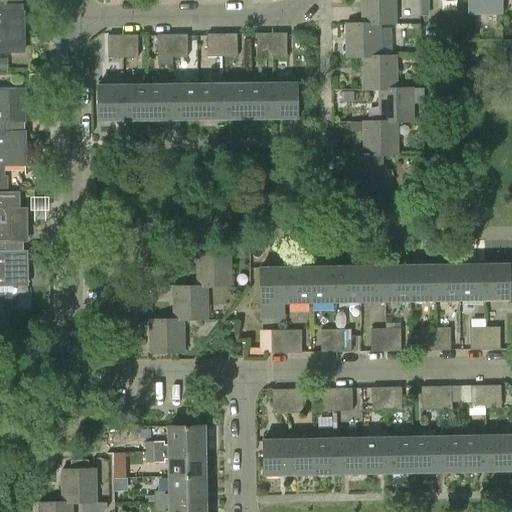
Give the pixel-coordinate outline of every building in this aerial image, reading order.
[(0,0),(0,53),(23,54),(23,6),(6,6),(6,2),(6,1),(0,0)] [(361,0),(362,25),(362,26),(380,25),(395,25),(395,0),(361,0)] [(468,0),(469,15),(503,15),(502,0),(468,0)] [(380,25),(362,26),(362,25),(346,25),(346,59),(362,59),(380,59),(380,57),(380,25)] [(286,34),(271,35),(272,57),(286,57),(286,34)] [(208,58),(224,58),(224,35),(207,35),(208,58)] [(240,35),(224,35),(224,58),(241,57),(240,35)] [(257,57),(272,57),(271,35),(257,35),(257,57)] [(108,59),(123,59),(123,36),(107,37),(108,59)] [(138,36),(123,36),(123,59),(138,59),(138,36)] [(155,59),(171,58),(171,36),(155,36),(155,59)] [(187,36),(171,36),(171,58),(188,58),(187,36)] [(380,57),(380,59),(362,59),(363,91),(380,91),(396,91),(396,89),(396,57),(380,57)] [(297,84),(272,85),(273,120),(297,120),(297,84)] [(197,86),(198,121),(223,121),(222,85),(197,86)] [(222,85),(223,121),(247,120),(247,85),(222,85)] [(247,85),(247,120),(273,120),(272,85),(247,85)] [(98,122),(123,121),(122,86),(98,87),(98,122)] [(122,86),(123,121),(149,121),(148,86),(122,86)] [(148,86),(149,121),(173,121),(173,86),(148,86)] [(173,86),(173,121),(198,121),(197,86),(173,86)] [(396,89),(396,91),(380,91),(380,123),(397,123),(412,123),(412,89),(396,89)] [(0,126),(4,127),(4,122),(7,122),(24,122),(23,91),(0,91),(0,126)] [(342,92),(342,102),(354,101),(353,92),(342,92)] [(397,123),(380,123),(363,123),(363,155),(363,156),(380,156),(397,156),(397,123)] [(4,134),(4,127),(0,126),(0,165),(4,166),(25,166),(24,134),(4,134)] [(380,156),(363,156),(363,155),(347,156),(348,189),(381,189),(380,156)] [(0,242),(5,242),(26,242),(26,232),(20,232),(20,228),(25,228),(25,211),(0,211),(0,242)] [(5,254),(5,242),(0,242),(0,312),(12,313),(11,286),(26,286),(26,254),(5,254)] [(197,287),(207,287),(207,288),(231,288),(230,253),(196,254),(197,287)] [(485,301),(484,265),(459,266),(460,301),(485,301)] [(510,265),(484,265),(485,301),(510,301),(510,265)] [(410,302),(410,266),(385,267),(386,302),(410,302)] [(435,302),(435,266),(410,266),(410,302),(435,302)] [(460,301),(459,266),(435,266),(435,302),(460,301)] [(336,303),(335,267),(310,268),(311,303),(336,303)] [(360,303),(360,267),(335,267),(336,303),(360,303)] [(386,302),(385,267),(360,267),(360,303),(386,302)] [(261,304),(286,304),(286,268),(260,268),(261,304)] [(286,268),(286,304),(311,303),(310,268),(286,268)] [(207,287),(197,287),(173,287),(173,320),(184,320),(184,321),(208,321),(207,288),(207,287)] [(184,354),(184,321),(184,320),(173,320),(150,321),(150,354),(184,354)] [(470,351),(485,351),(485,327),(470,327),(470,351)] [(500,327),(485,327),(485,351),(500,350),(500,327)] [(420,351),(435,351),(435,328),(420,328),(420,351)] [(435,328),(435,351),(450,351),(450,328),(435,328)] [(350,329),(335,330),(335,353),(350,353),(350,329)] [(370,352),(385,352),(385,329),(370,329),(370,352)] [(400,329),(385,329),(385,352),(400,352),(400,329)] [(271,354),(286,354),(286,330),(271,331),(271,354)] [(301,330),(286,330),(286,354),(301,353),(301,330)] [(320,353),(335,353),(335,330),(320,330),(320,353)] [(470,409),(486,408),(486,386),(470,386),(470,409)] [(501,386),(486,386),(486,408),(501,408),(501,386)] [(421,410),(436,409),(436,387),(421,388),(421,410)] [(450,387),(436,387),(436,409),(451,409),(450,387)] [(371,411),(387,410),(386,388),(371,389),(371,411)] [(401,388),(386,388),(387,410),(402,410),(401,388)] [(322,412),(337,411),(336,389),(322,390),(322,412)] [(351,389),(336,389),(337,411),(352,411),(351,389)] [(272,413),(287,413),(287,390),(272,391),(272,413)] [(302,390),(287,390),(287,413),(302,412),(302,390)] [(144,443),(145,453),(203,451),(203,427),(167,428),(167,445),(162,445),(162,442),(144,443)] [(461,438),(462,473),(487,472),(486,437),(461,438)] [(511,457),(511,437),(486,437),(487,472),(511,471),(511,457)] [(412,439),(413,474),(437,473),(436,438),(412,439)] [(436,438),(437,473),(462,473),(461,438),(436,438)] [(337,440),(337,475),(362,475),(362,439),(337,440)] [(362,439),(362,475),(388,474),(387,439),(362,439)] [(387,439),(388,474),(413,474),(412,439),(387,439)] [(313,476),(312,440),(288,441),(288,476),(313,476)] [(312,440),(313,476),(337,475),(337,440),(312,440)] [(263,477),(288,476),(288,441),(263,441),(263,477)] [(168,477),(204,476),(203,451),(145,453),(145,463),(162,463),(162,460),(167,460),(168,477)] [(72,469),(88,469),(88,461),(72,461),(72,469)] [(62,504),(72,503),(96,503),(96,469),(88,469),(72,469),(62,469),(62,502),(62,504)] [(153,502),(205,501),(204,476),(168,477),(168,495),(163,495),(163,492),(152,493),(153,502)] [(112,492),(120,492),(127,485),(127,479),(112,479),(112,492)] [(168,511),(204,511),(205,501),(153,502),(153,511),(163,511),(163,509),(169,509),(168,511)] [(72,511),(72,503),(62,504),(62,502),(38,503),(38,511),(72,511)]
